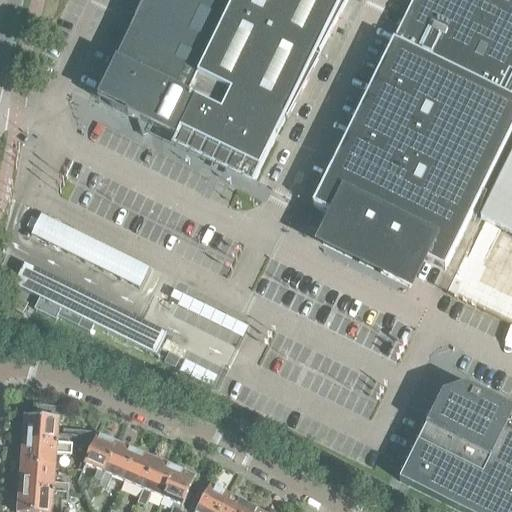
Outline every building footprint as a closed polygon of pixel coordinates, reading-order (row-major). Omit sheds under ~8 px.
[(178,142),(179,142),(247,0),(147,0),(107,84),(106,85),(106,87),(105,88),(105,90),(105,92),(105,94),(105,95),(105,97),(106,101),(107,102),(108,104),(109,105),(110,106),(112,108),(115,110),(128,117),(140,123),(139,125),(144,138),(148,136),(152,128),(177,141),(177,142),(178,142)] [(247,0),(179,142),(201,153),(199,156),(232,173),(233,169),(256,180),(255,181),(257,182),(276,142),(345,0),(247,0)] [(335,239),(408,275),(416,257),(446,271),(511,135),(511,0),(416,0),(315,207),(344,222),(335,239)] [(511,156),(481,220),(511,235),(511,156)] [(58,318),(91,334),(95,327),(157,358),(167,336),(56,281),(63,268),(34,253),(27,267),(25,266),(15,287),(62,311),(58,318)] [(4,306),(23,316),(29,306),(10,295),(4,306)] [(162,351),(181,360),(185,352),(167,342),(162,351)] [(400,483),(458,511),(511,511),(511,411),(466,389),(443,397),(400,483)] [(27,418),(25,444),(73,447),(73,448),(89,450),(95,435),(64,432),(64,435),(60,435),(60,421),(64,421),(65,408),(40,407),(39,419),(27,418)] [(100,472),(96,481),(102,484),(118,444),(99,436),(86,466),(100,472)] [(25,444),(24,467),(57,470),(58,453),(73,454),(73,448),(73,447),(25,444)] [(113,477),(125,482),(137,452),(118,444),(102,484),(100,488),(107,491),(113,477)] [(125,482),(143,490),(156,460),(137,452),(125,482)] [(153,494),(163,498),(175,468),(156,460),(143,490),(145,491),(138,506),(146,509),(153,494)] [(24,467),(22,491),(70,494),(70,485),(55,484),(57,470),(24,467)] [(172,511),(180,511),(183,508),(196,477),(175,468),(163,498),(175,503),(172,510),(174,510),(172,511)] [(222,511),(231,496),(212,485),(208,492),(203,489),(192,510),(196,511),(222,511)] [(63,511),(64,503),(69,503),(70,494),(22,491),(20,511),(63,511)] [(88,501),(91,508),(92,506),(92,507),(96,498),(87,493),(84,499),(88,501)] [(97,511),(104,497),(97,494),(96,498),(92,507),(92,506),(91,508),(91,509),(97,511)] [(246,511),(250,506),(231,496),(222,511),(246,511)]
